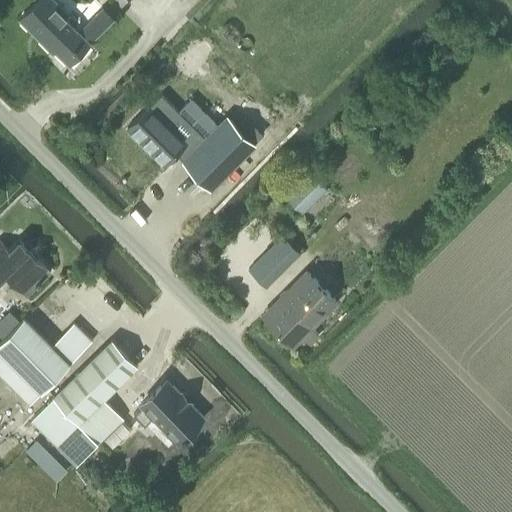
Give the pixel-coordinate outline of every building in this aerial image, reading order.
[(78,30),(76,28),(66,17),(69,13),(56,0),(36,0),(19,17),(53,51),(55,49),(69,64),(97,35),(115,18),(103,5),(78,30)] [(200,63),(210,54),(197,41),(181,57),(187,64),(194,57),(200,63)] [(161,93),(127,126),(164,163),(175,152),(182,159),(205,136),(161,93)] [(205,136),(182,159),(211,187),(255,143),(227,114),(205,136)] [(308,168),(284,193),(302,213),(327,188),(308,168)] [(363,217),(350,229),(374,252),(387,240),(363,217)] [(281,233),(248,269),(266,287),(301,251),(281,233)] [(26,294),(50,270),(18,238),(8,248),(0,239),(0,278),(6,273),(26,294)] [(306,268),(262,313),(293,344),(302,335),(309,342),(319,332),(312,325),(337,299),(306,268)] [(69,362),(52,345),(24,317),(0,340),(0,373),(29,402),(69,362)] [(52,345),(69,362),(92,340),(75,323),(52,345)] [(112,339),(31,419),(56,444),(59,440),(104,398),(138,364),(112,339)] [(142,405),(133,413),(144,424),(153,416),(177,440),(183,434),(184,435),(188,431),(187,430),(203,415),(189,401),(190,399),(181,390),(180,392),(166,378),(140,403),(142,405)] [(59,440),(56,444),(75,464),(97,442),(98,442),(124,418),(104,398),(59,440)]
